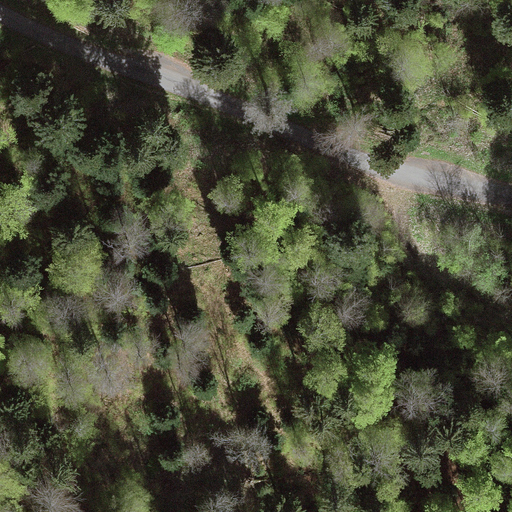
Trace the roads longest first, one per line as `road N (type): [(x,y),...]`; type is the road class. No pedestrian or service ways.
road 1 (unclassified): [(511,194),(380,163),(100,57),(0,9)]
road 2 (track): [(400,169),(400,214),(414,244),(446,274),(511,310)]
